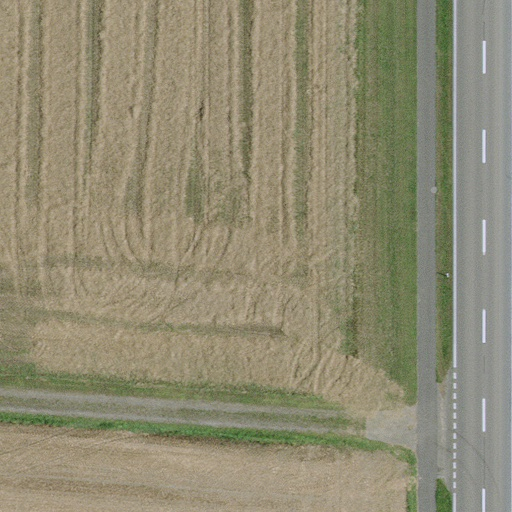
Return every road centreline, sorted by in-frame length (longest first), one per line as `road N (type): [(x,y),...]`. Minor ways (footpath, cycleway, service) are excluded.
road 1 (secondary): [(485,0),(484,511)]
road 2 (track): [(484,433),(0,405)]
